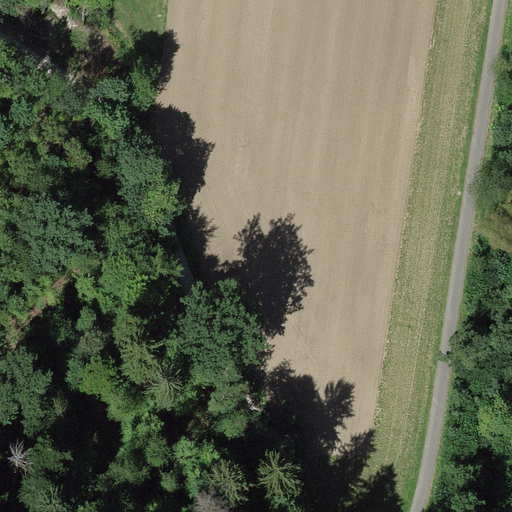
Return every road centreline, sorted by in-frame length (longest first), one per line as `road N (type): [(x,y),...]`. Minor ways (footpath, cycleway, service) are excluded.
road 1 (track): [(305,511),(194,306),(134,158),(94,109),(0,41)]
road 2 (track): [(421,511),(499,0)]
